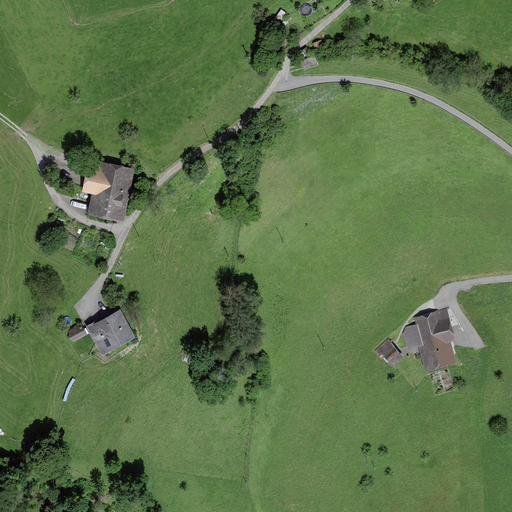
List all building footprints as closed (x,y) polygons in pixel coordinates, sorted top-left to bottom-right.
[(315,56),(302,61),(304,69),(317,64),(315,56)] [(127,169),(91,161),(85,188),(93,190),(90,208),(118,214),(127,169)] [(436,314),(417,320),(418,324),(406,328),(404,333),(408,347),(424,342),(429,363),(449,357),(444,341),(454,338),(446,308),(435,311),(436,314)] [(97,321),(89,325),(101,349),(129,334),(118,314),(99,324),(97,321)] [(71,337),(74,339),(85,333),(81,325),(71,331),(71,337)] [(392,362),(399,355),(392,347),(394,346),(388,339),(376,351),(382,358),(384,356),(388,361),(389,359),(392,362)]
